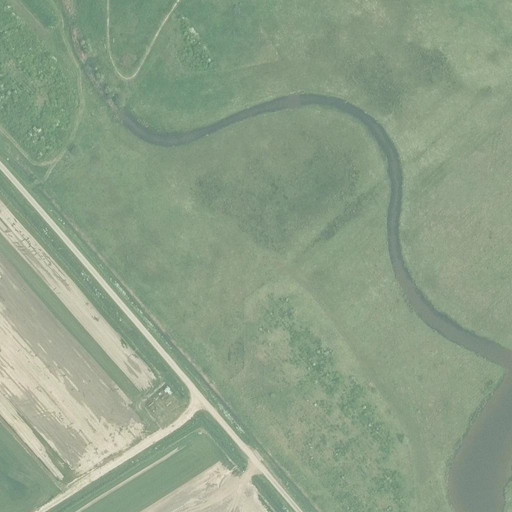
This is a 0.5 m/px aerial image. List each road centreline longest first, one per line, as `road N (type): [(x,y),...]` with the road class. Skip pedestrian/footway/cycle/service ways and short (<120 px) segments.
road 1 (unclassified): [(298,511),(0,166)]
road 2 (track): [(201,398),(164,433),(36,511)]
